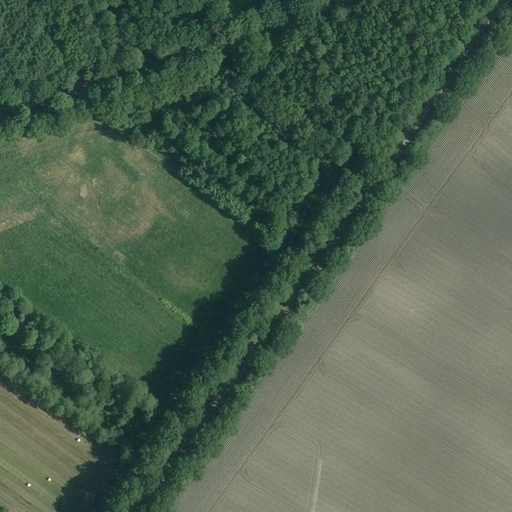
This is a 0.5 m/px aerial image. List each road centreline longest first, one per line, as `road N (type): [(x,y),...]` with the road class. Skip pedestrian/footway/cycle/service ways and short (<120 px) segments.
road 1 (track): [(501,0),(137,511)]
road 2 (unclassified): [(86,86),(329,0)]
